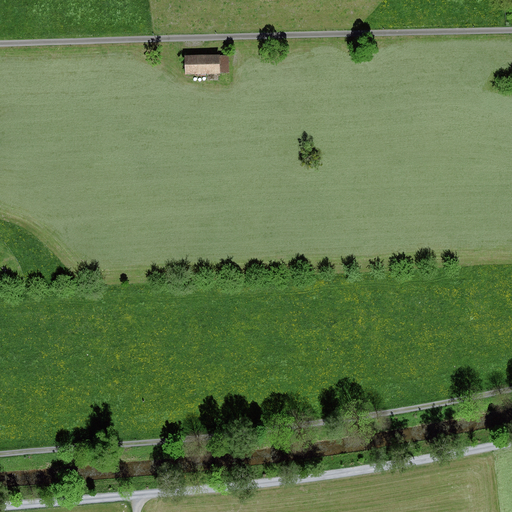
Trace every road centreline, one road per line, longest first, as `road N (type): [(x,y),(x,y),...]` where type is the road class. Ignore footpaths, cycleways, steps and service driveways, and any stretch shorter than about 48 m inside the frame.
road 1 (track): [(0,454),(402,411),(511,390)]
road 2 (track): [(511,445),(319,476),(0,508)]
road 3 (track): [(511,30),(0,45)]
